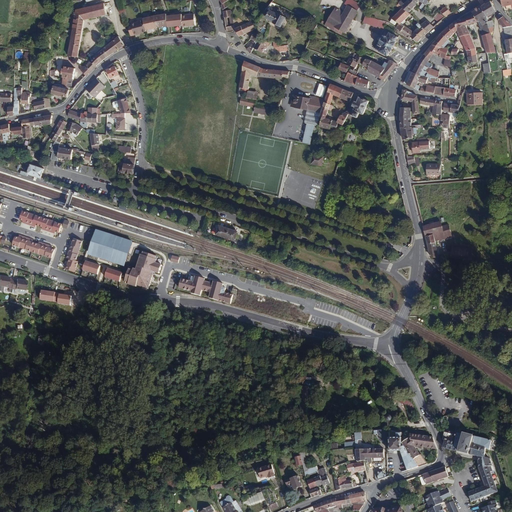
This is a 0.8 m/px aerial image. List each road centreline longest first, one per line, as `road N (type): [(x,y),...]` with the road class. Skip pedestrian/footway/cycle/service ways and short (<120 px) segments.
road 1 (residential): [(390,269),(137,191)]
road 2 (secondary): [(157,301),(200,302),(394,345)]
road 3 (secondary): [(394,345),(442,459),(377,487)]
road 4 (residential): [(312,311),(174,265),(157,301)]
road 5 (residential): [(392,96),(219,45)]
road 6 (secondary): [(392,96),(419,264)]
road 7 (residential): [(123,52),(142,108),(137,191)]
road 8 (secondary): [(480,0),(418,50),(392,96)]
